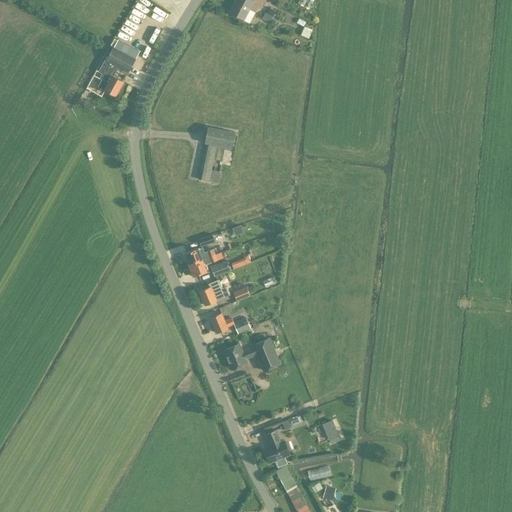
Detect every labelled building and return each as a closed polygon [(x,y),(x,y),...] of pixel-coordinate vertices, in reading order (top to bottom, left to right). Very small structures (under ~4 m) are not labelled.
[(261,8),(265,0),(235,0),(230,12),(244,19),(249,9),(256,12),(258,7),(261,8)] [(267,14),(273,17),(276,11),(270,8),(267,14)] [(113,46),(106,59),(118,66),(128,71),(135,58),(139,50),(118,39),(114,46),(113,46)] [(102,79),(98,86),(105,90),(105,89),(116,95),(123,81),(112,76),(118,66),(106,59),(105,59),(99,71),(102,73),(100,78),(102,79)] [(206,143),(199,179),(209,181),(211,171),(216,145),(232,148),(235,132),(208,127),(205,142),(206,143)] [(219,172),(211,171),(209,181),(217,182),(219,172)] [(199,239),(201,246),(215,241),(212,235),(199,239)] [(215,254),(213,249),(206,252),(205,253),(203,247),(200,248),(200,247),(198,248),(185,253),(189,264),(202,259),(208,257),(215,255),(215,254)] [(223,257),(221,252),(215,255),(202,259),(189,264),(194,276),(201,273),(201,275),(210,271),(207,265),(207,264),(223,257)] [(244,258),(232,263),(234,269),(246,264),(250,262),(248,255),(244,257),(244,258)] [(227,260),(211,266),(215,276),(230,270),(227,260)] [(205,305),(217,300),(230,295),(226,286),(223,288),(219,279),(208,284),(210,287),(199,291),(205,305)] [(246,286),(233,291),(237,301),(250,295),(246,286)] [(222,313),(210,317),(217,333),(228,328),(227,327),(235,324),(238,333),(250,328),(246,318),(234,323),(232,318),(225,320),(222,313)] [(240,343),(224,350),(232,369),(248,363),(246,359),(257,354),(264,371),(280,364),(270,338),(253,345),(254,347),(243,352),(240,343)] [(339,436),(339,435),(333,419),(322,424),(329,440),(329,439),(339,436)] [(287,420),(282,422),(285,429),(291,427),(287,420)] [(270,446),(264,449),(270,463),(275,460),(278,466),(287,463),(285,457),(290,454),(289,451),(291,450),(288,442),(286,443),(284,439),(281,441),(276,430),(265,435),(270,446)] [(340,440),(339,436),(329,439),(331,444),(340,440)] [(287,492),(297,487),(286,465),(276,471),(287,492)] [(315,492),(323,487),(319,482),(312,487),(315,492)] [(326,485),(323,497),(328,499),(332,487),(326,485)] [(327,511),(335,511),(332,503),(325,506),(327,511)]
